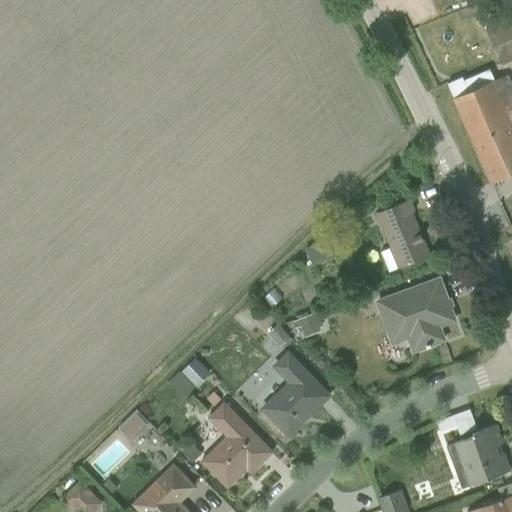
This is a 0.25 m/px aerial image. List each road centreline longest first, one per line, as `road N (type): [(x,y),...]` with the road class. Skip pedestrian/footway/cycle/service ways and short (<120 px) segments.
road 1 (residential): [(364,0),(511,324)]
road 2 (residential): [(271,511),(300,479),(409,395),(511,359)]
